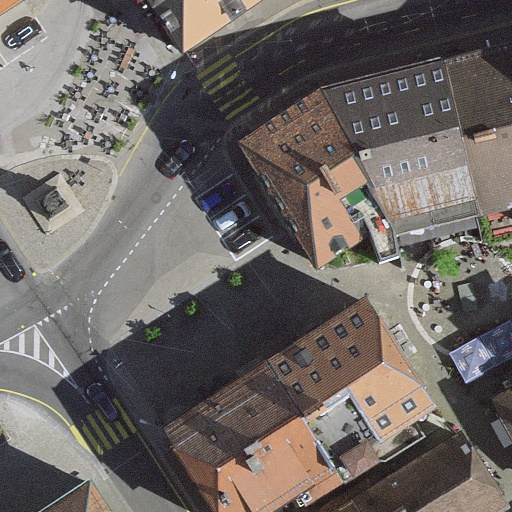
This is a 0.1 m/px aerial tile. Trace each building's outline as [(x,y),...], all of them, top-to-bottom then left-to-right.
[(0,0),(0,10),(15,0),(0,0)] [(261,0),(150,0),(183,52),(261,0)] [(511,53),(432,75),(468,208),(511,195),(511,53)] [(468,208),(432,75),(322,103),(375,232),(468,208)] [(375,232),(322,103),(236,159),(307,269),(311,276),(375,232)] [(258,376),(324,481),(428,416),(362,311),(258,376)] [(511,453),(511,363),(474,390),(511,453)] [(258,376),(162,437),(209,511),(275,511),(324,481),(258,376)] [(497,511),(446,432),(340,499),(347,511),(497,511)] [(111,511),(88,476),(32,511),(111,511)] [(347,511),(340,499),(319,511),(347,511)]
